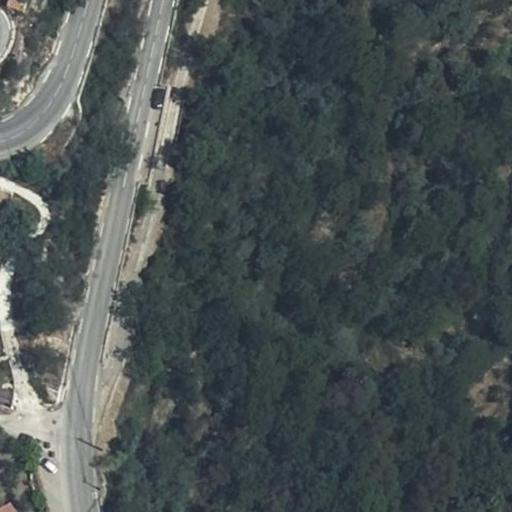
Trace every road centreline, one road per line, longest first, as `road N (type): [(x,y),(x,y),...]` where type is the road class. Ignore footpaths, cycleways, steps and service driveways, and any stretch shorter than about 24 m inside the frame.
road 1 (secondary): [(86,511),(88,367),(162,0)]
road 2 (unknown): [(122,197),(178,109),(212,0)]
road 3 (secondary): [(88,0),(47,111),(23,134),(0,141)]
